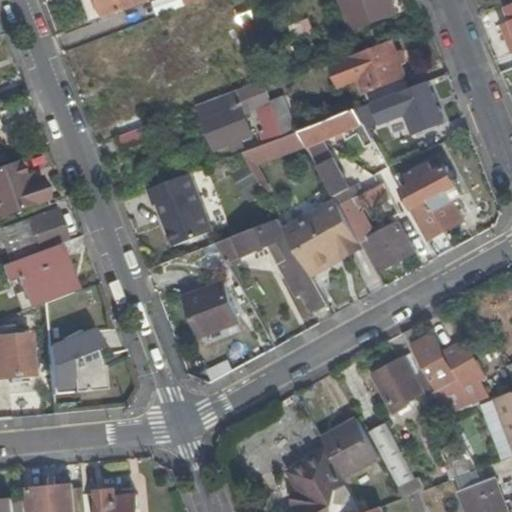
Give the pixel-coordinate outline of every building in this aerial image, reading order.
[(147,0),(97,0),(104,16),(147,0)] [(184,0),(153,0),(157,13),(186,5),(184,0)] [(207,0),(214,18),(235,10),(231,0),(207,0)] [(397,16),(390,0),(337,0),(351,33),(397,16)] [(511,27),(511,18),(503,23),(506,30),(511,27)] [(203,70),(208,67),(205,60),(199,62),(187,33),(185,34),(179,19),(165,24),(171,40),(151,48),(166,86),(203,72),(203,70)] [(374,90),(378,102),(411,89),(393,43),(328,68),(336,89),(354,83),(358,96),(374,90)] [(432,81),(372,104),(382,128),(408,117),(416,138),(449,126),(432,81)] [(257,109),(258,108),(271,103),(263,82),(200,106),(216,149),(230,144),(240,140),(252,136),(242,109),(255,104),(257,109)] [(280,126),(285,138),(301,131),(287,97),(271,103),(280,126)] [(258,108),(266,131),(280,126),(271,103),(258,108)] [(301,131),(305,140),(336,196),(350,189),(323,141),(364,124),(357,110),(301,131)] [(119,136),(147,126),(142,113),(115,123),(119,136)] [(119,136),(118,137),(123,151),(152,141),(147,126),(119,136)] [(261,133),(266,145),(285,138),(280,126),(266,131),(261,133)] [(266,145),(263,146),(269,157),(305,140),(301,131),(285,138),(266,145)] [(240,140),(230,144),(232,149),(242,145),(240,140)] [(243,154),(251,167),(269,157),(263,146),(243,154)] [(25,183),(23,177),(18,161),(0,167),(0,214),(48,199),(41,179),(31,182),(25,183)] [(431,239),(447,231),(466,221),(455,200),(464,195),(448,166),(436,172),(431,164),(410,174),(416,183),(404,189),(431,239)] [(189,175),(149,190),(157,209),(160,208),(174,247),(212,233),(189,175)] [(350,189),(336,196),(341,206),(354,198),(375,187),(377,192),(386,187),(381,179),(372,183),(370,178),(350,189)] [(336,196),(283,225),(299,253),(308,269),(312,267),(317,275),(341,262),(338,258),(362,245),(357,234),(346,214),(341,206),(336,196)] [(354,198),(341,206),(346,214),(359,207),(354,198)] [(359,207),(346,214),(357,234),(365,229),(361,221),(365,218),(359,207)] [(66,242),(56,212),(4,231),(15,259),(66,242)] [(280,219),(217,244),(228,263),(268,249),(281,244),(289,258),(299,253),(283,225),(280,219)] [(380,271),(415,253),(399,223),(364,242),(380,271)] [(429,240),(439,257),(456,248),(447,231),(431,239),(429,240)] [(281,244),(268,249),(277,265),(279,264),(289,258),(281,244)] [(338,258),(341,262),(365,248),(362,245),(338,258)] [(50,249),(2,267),(9,287),(20,284),(30,310),(68,296),(50,249)] [(308,269),(299,253),(289,258),(279,264),(298,298),(303,294),(313,314),(328,306),(312,277),(308,269)] [(312,267),(308,269),(312,277),(317,275),(312,267)] [(239,323),(223,283),(185,297),(200,338),(239,323)] [(64,341),(48,349),(52,390),(71,388),(72,395),(105,391),(102,368),(100,368),(94,352),(102,349),(94,333),(83,338),(80,332),(70,337),(71,338),(64,341)] [(436,335),(412,348),(416,354),(425,372),(450,418),(482,405),(494,401),(478,370),(470,375),(457,349),(446,355),(436,335)] [(0,379),(35,376),(32,336),(0,338),(0,379)] [(425,372),(416,354),(378,373),(394,403),(408,396),(410,402),(411,401),(427,393),(418,376),(425,372)] [(511,393),(498,399),(511,438),(511,393)] [(408,396),(394,403),(398,409),(410,402),(408,396)] [(511,438),(498,399),(494,401),(482,405),(504,461),(511,457),(511,438)] [(413,405),(411,401),(410,402),(398,409),(399,412),(413,405)] [(386,424),(416,479),(420,477),(391,421),(386,424)] [(340,431),(325,438),(346,476),(381,457),(363,424),(342,435),(340,431)] [(402,486),(416,479),(386,424),(373,431),(402,486)] [(301,511),(366,511),(351,485),(348,486),(340,471),(328,451),(293,470),(304,491),(303,511),(301,511)] [(450,467),(452,480),(457,478),(478,471),(476,464),(471,465),(469,459),(450,467)] [(478,471),(457,478),(462,492),(484,483),(479,470),(478,471)] [(462,492),(470,511),(508,511),(496,478),(484,483),(462,492)] [(88,511),(87,494),(87,487),(76,488),(76,485),(34,488),(35,511),(88,511)] [(88,511),(142,511),(141,494),(119,496),(118,490),(100,491),(100,493),(87,494),(88,511)] [(0,511),(17,511),(16,500),(0,500),(0,511)]
